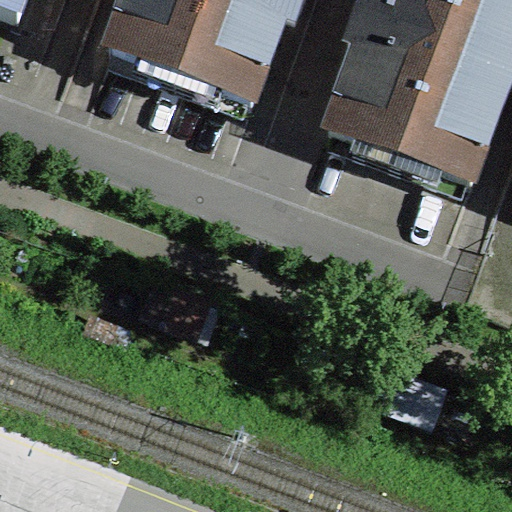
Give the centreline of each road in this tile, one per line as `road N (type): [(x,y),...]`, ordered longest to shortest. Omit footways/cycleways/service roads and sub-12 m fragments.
road 1 (residential): [(452,287),(0,119)]
road 2 (unclassified): [(112,511),(0,467)]
